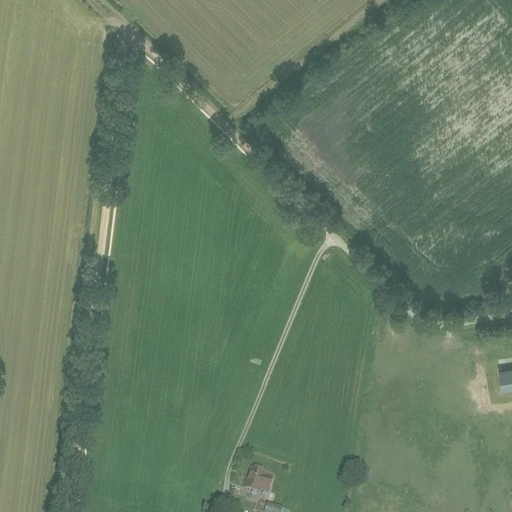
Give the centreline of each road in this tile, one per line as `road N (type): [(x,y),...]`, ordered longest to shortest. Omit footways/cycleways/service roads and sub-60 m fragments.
road 1 (track): [(224,123),(146,48),(135,45),(124,55),(69,511)]
road 2 (track): [(232,464),(318,253),(335,236)]
road 3 (unclassified): [(511,315),(426,323),(335,236)]
road 4 (track): [(335,236),(224,123)]
